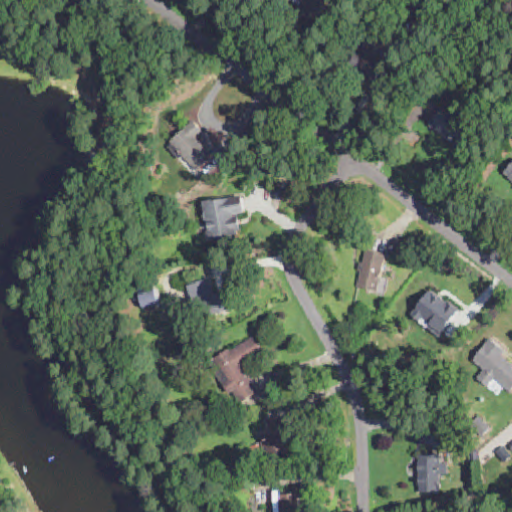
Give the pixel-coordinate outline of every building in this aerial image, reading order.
[(326,0),(324,3),(327,6),(314,22),(299,11),(307,0),(326,0)] [(408,31),(403,37),(397,32),(402,26),(408,31)] [(384,51),(381,54),(379,58),(388,65),(376,82),(352,64),(364,47),(372,54),(377,46),(384,51)] [(482,138),(469,156),(430,126),(431,124),(442,109),(482,138)] [(212,157),(213,158),(197,172),(185,157),(181,161),(170,149),(170,148),(174,144),(172,142),(195,122),(204,132),(196,139),(212,157)] [(242,197),(245,212),(235,214),(235,217),(238,217),(240,231),(237,231),(237,234),(235,234),(236,238),(222,241),(222,240),(209,242),(207,232),(212,232),(211,228),(210,228),(209,224),(211,224),(210,221),(208,222),(206,210),(203,211),(201,201),(216,198),(216,200),(223,199),(224,201),(242,197)] [(387,260),(383,274),(378,293),(359,288),(363,272),(360,271),(362,263),(365,263),(368,250),(388,255),(387,260)] [(421,263),(416,269),(411,265),(416,259),(421,263)] [(214,293),(214,295),(233,289),(239,307),(200,320),(196,308),(188,310),(182,290),(189,288),(189,286),(209,279),(214,293)] [(432,289),(411,315),(441,337),(461,310),(432,289)] [(148,307),(144,308),(141,296),(157,291),(161,303),(148,307)] [(253,337),(263,352),(241,367),(249,379),(250,378),(259,392),(241,404),(234,393),(231,395),(210,364),(230,350),(231,352),(253,337)] [(511,393),(495,380),(489,387),(479,379),(486,370),(474,361),(491,339),(507,351),(503,357),(511,363),(511,393)] [(287,449),(288,454),(271,460),(269,453),(266,454),(263,443),(262,442),(265,441),(262,434),(269,432),(266,422),(283,417),(287,426),(284,427),(287,435),(283,437),(287,449)] [(487,433),(483,438),(471,427),(480,418),(481,417),(492,429),(487,433)] [(496,451),(504,462),(511,455),(503,445),(496,451)] [(441,460),(441,464),(448,464),(448,475),(441,475),(441,494),(420,494),(420,457),(441,456),(441,460)] [(280,491),(280,495),(300,495),(300,511),(275,511),(275,491),(280,491)]
